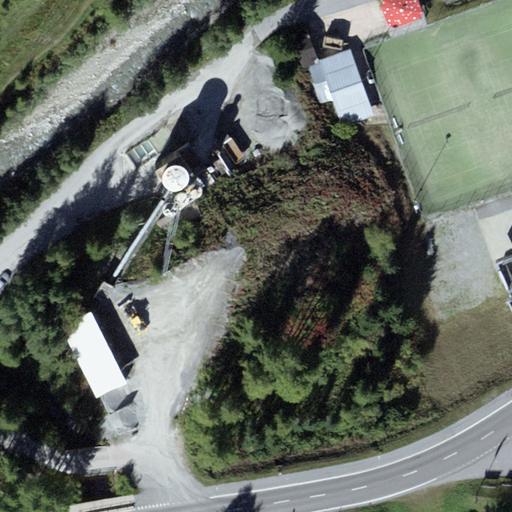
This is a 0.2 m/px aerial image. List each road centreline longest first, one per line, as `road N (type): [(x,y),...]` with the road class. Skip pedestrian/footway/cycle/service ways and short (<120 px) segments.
road 1 (secondary): [(197,511),(418,467),(511,416)]
road 2 (track): [(172,511),(162,476),(137,461),(57,460),(0,434)]
